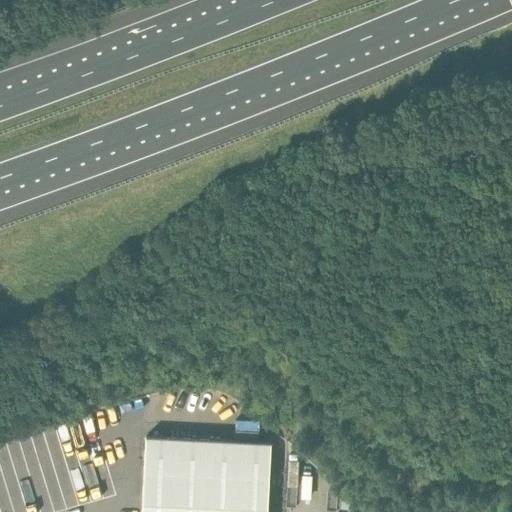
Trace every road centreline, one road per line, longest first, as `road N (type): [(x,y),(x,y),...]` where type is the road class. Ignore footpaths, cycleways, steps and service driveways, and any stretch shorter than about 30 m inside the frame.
road 1 (motorway): [(0,179),(459,0)]
road 2 (motorway): [(281,0),(0,106)]
